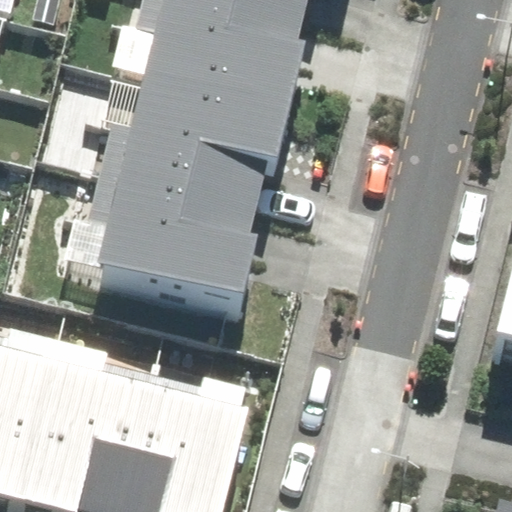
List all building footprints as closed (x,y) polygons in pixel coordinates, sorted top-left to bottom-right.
[(165,0),(164,6),(302,38),(310,0),(165,0)] [(164,6),(143,96),(281,128),(302,38),(164,6)] [(143,96),(122,186),(260,218),(281,128),(143,96)] [(122,186),(102,276),(240,308),(260,218),(122,186)] [(511,285),(497,344),(511,347),(511,285)] [(0,495),(22,501),(59,361),(0,345),(0,495)] [(22,501),(62,511),(121,511),(155,386),(59,361),(22,501)] [(121,511),(224,511),(251,411),(155,386),(121,511)]
